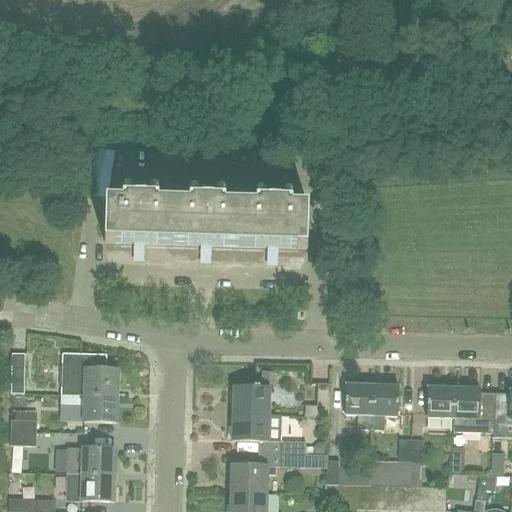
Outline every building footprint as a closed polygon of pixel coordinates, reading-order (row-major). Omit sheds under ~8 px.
[(145,245),(173,246),(174,200),(107,198),(106,244),(135,245),(134,256),(145,257),(145,245)] [(212,247),(240,248),(241,202),(174,200),(173,246),(202,247),(201,258),(212,259),(212,247)] [(307,250),(308,204),(241,202),(240,248),(268,248),(268,260),(278,260),(278,249),(307,250)] [(24,395),(24,369),(25,357),(11,356),(12,368),(13,369),(12,395),(24,395)] [(63,356),(61,395),(117,397),(118,372),(107,372),(107,357),(63,356)] [(330,417),(330,412),(331,386),(318,386),(317,405),(309,405),(309,417),(330,417)] [(371,433),(372,418),(373,387),(347,386),(345,417),(358,418),(358,433),(371,433)] [(385,433),(385,419),(397,419),(398,388),(373,387),(372,418),(371,433),(385,433)] [(232,415),(269,416),(269,391),(233,389),(232,415)] [(425,419),(453,420),(455,390),(427,389),(425,419)] [(455,390),(453,420),(453,432),(466,433),(466,421),(479,421),(480,391),(455,390)] [(117,397),(61,395),(61,397),(61,410),(84,410),(84,424),(117,425),(117,397)] [(231,442),(281,444),(282,418),(268,418),(269,416),(232,415),(231,442)] [(286,419),(286,436),(307,436),(308,419),(286,419)] [(12,422),(12,432),(35,433),(35,422),(12,422)] [(12,432),(12,447),(35,447),(35,433),(12,432)] [(492,477),(502,477),(503,453),(504,440),(494,440),(493,453),(492,477)] [(399,442),(399,465),(370,464),(369,488),(379,488),(390,489),(401,489),(411,489),(412,442),(399,442)] [(422,442),(412,442),(411,489),(412,489),(421,489),(422,465),(422,442)] [(281,456),(306,457),(306,445),(281,444),(281,456)] [(83,450),(82,476),(115,478),(116,451),(83,450)] [(280,470),(327,471),(327,463),(327,458),(306,457),(281,456),(280,470)] [(367,488),(369,488),(370,464),(370,471),(339,470),(339,463),(327,463),(327,471),(327,486),(337,487),(337,488),(367,488)] [(452,466),(452,474),(464,475),(464,467),(452,466)] [(275,477),(275,469),(230,468),(230,494),(266,495),(266,477),(275,477)] [(114,503),(115,478),(82,476),(69,476),(68,502),(114,503)] [(484,511),(487,493),(489,477),(480,476),(477,504),(475,504),(474,511),(484,511)] [(504,477),(502,477),(492,477),(489,477),(487,493),(495,494),(497,480),(503,480),(504,477)] [(366,511),(367,488),(337,488),(337,497),(337,511),(356,511),(366,511)] [(378,511),(379,488),(369,488),(367,488),(366,511),(378,511)] [(389,511),(390,489),(379,488),(378,511),(389,511)] [(400,511),(401,489),(390,489),(389,511),(400,511)] [(400,511),(411,511),(412,489),(411,489),(401,489),(400,511)] [(422,511),(423,490),(421,489),(412,489),(411,511),(422,511)] [(422,511),(434,511),(435,490),(423,490),(422,511)] [(445,511),(446,490),(435,490),(434,511),(445,511)] [(265,511),(266,495),(230,494),(229,511),(265,511)] [(34,511),(35,500),(10,500),(9,511),(34,511)]
